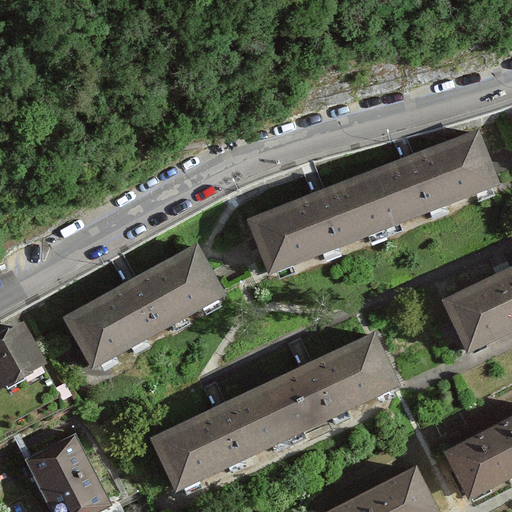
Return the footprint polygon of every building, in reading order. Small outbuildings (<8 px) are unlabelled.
[(486,147),(369,191),(391,246),(508,203),(486,147)] [(369,191),(251,235),(274,289),(391,246),(369,191)] [(209,248),(74,326),(106,381),(241,303),(209,248)] [(511,273),(446,303),(466,350),(511,329),(511,273)] [(29,326),(0,341),(0,389),(4,398),(55,370),(29,326)] [(264,389),(292,446),(400,396),(388,371),(373,339),(307,368),(264,389)] [(220,410),(148,445),(175,501),(292,446),(264,389),(220,410)] [(489,511),(511,500),(511,424),(447,457),(475,511),(489,511)] [(126,511),(86,438),(34,467),(58,511),(126,511)] [(445,511),(425,473),(349,511),(445,511)]
